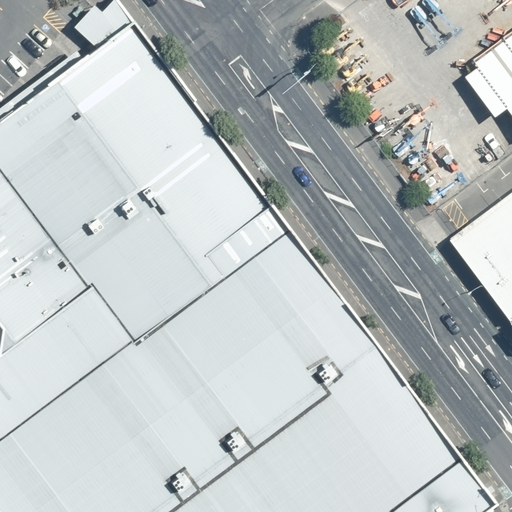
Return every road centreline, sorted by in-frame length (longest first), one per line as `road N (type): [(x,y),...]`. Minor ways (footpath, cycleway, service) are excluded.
road 1 (secondary): [(511,469),(201,54)]
road 2 (secondary): [(237,26),(500,387)]
